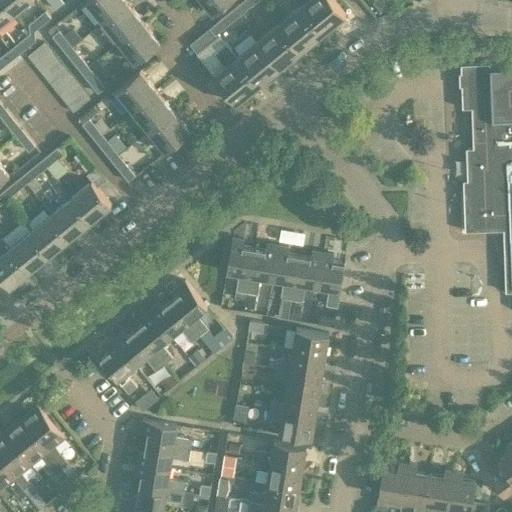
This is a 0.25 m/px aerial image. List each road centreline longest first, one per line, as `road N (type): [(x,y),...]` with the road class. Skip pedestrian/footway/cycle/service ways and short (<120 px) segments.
road 1 (residential): [(353,428),(350,402),(388,237),(383,212),(293,105)]
road 2 (tertiary): [(241,145),(15,328)]
road 3 (tertiary): [(460,11),(381,39),(293,105)]
road 4 (residential): [(241,145),(170,59),(178,23),(159,0)]
road 5 (residential): [(353,428),(469,441),(511,414)]
road 6 (residential): [(102,511),(114,433),(66,375)]
